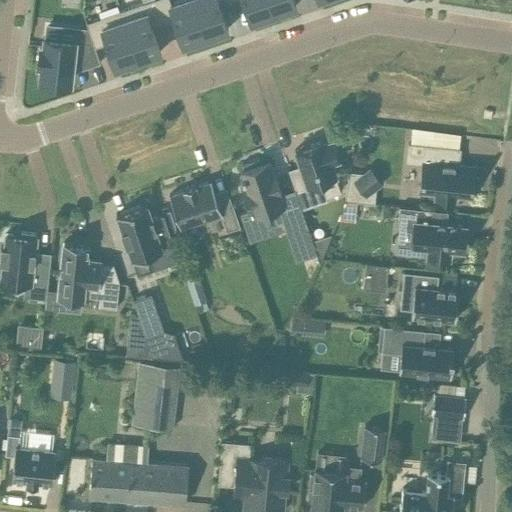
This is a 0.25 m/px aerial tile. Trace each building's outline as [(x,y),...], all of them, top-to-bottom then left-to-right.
[(160,52),(151,26),(163,22),(155,0),(149,0),(121,10),(138,59),(160,52)] [(174,19),(183,44),(205,36),(193,0),(178,0),(171,3),(169,0),(155,0),(163,22),(174,19)] [(193,0),(205,36),(227,29),(220,3),(229,0),(193,0)] [(273,13),(268,0),(243,0),(251,21),(273,13)] [(268,0),(273,13),(296,5),(293,0),(268,0)] [(138,59),(121,10),(87,21),(87,23),(95,45),(106,41),(115,67),(138,59)] [(99,59),(93,42),(44,36),(43,44),(40,44),(38,64),(41,64),(39,78),(60,81),(60,78),(71,79),(72,68),(99,59)] [(291,178),(301,208),(327,199),(321,180),(336,175),(331,161),(339,158),(332,139),(325,142),(324,139),(295,149),(303,174),(291,178)] [(460,148),(408,143),(407,160),(423,161),(420,190),(436,192),(435,197),(455,199),(455,194),(471,195),(472,191),(476,192),(478,176),(473,175),(474,165),(458,163),(460,148)] [(259,157),(241,163),(243,168),(240,169),(242,175),(241,175),(243,179),(244,179),(246,185),(240,187),(249,212),(240,214),(248,236),(263,231),(259,216),(275,211),(280,225),(290,222),(287,213),(286,214),(283,206),(285,205),(281,192),(281,191),(275,172),(274,172),(269,159),(260,162),(259,157)] [(345,199),(345,200),(357,201),(375,203),(376,188),(361,187),(362,172),(349,170),(345,199)] [(184,189),(169,194),(180,227),(220,213),(226,230),(239,226),(231,201),(219,205),(211,180),(196,185),(195,183),(184,187),(184,189)] [(147,203),(116,213),(137,275),(151,270),(167,265),(168,264),(178,261),(179,261),(179,259),(173,242),(163,214),(152,217),(147,203)] [(398,205),(397,224),(412,225),(411,244),(410,252),(426,253),(426,254),(427,254),(427,256),(450,258),(451,248),(463,249),(466,224),(421,220),(423,208),(398,205)] [(312,240),(302,208),(287,213),(290,222),(300,254),(315,249),(312,240)] [(20,237),(5,236),(4,249),(1,249),(0,253),(0,264),(2,265),(0,282),(25,285),(23,298),(46,301),(50,259),(49,259),(34,257),(37,235),(21,233),(20,237)] [(332,233),(312,240),(315,249),(317,252),(319,260),(322,259),(332,233)] [(60,272),(58,295),(82,297),(82,295),(100,297),(99,305),(117,307),(119,280),(114,280),(115,268),(113,263),(99,261),(99,260),(86,259),(87,245),(63,243),(61,264),(61,265),(61,271),(60,272)] [(392,288),(393,263),(368,262),(367,287),(392,288)] [(438,274),(403,271),(400,307),(412,308),(411,315),(455,319),(458,288),(437,286),(438,274)] [(194,303),(206,299),(197,272),(185,277),(194,303)] [(151,292),(133,298),(146,337),(147,339),(152,356),(183,359),(174,331),(163,328),(151,292)] [(293,316),(291,330),(304,331),(305,317),(293,316)] [(19,324),(17,343),(39,345),(41,326),(19,324)] [(424,329),(384,324),(381,350),(400,352),(398,369),(450,375),(453,346),(423,343),(424,329)] [(128,337),(126,354),(152,356),(147,339),(128,337)] [(55,357),(52,393),(70,395),(73,359),(55,357)] [(132,423),(155,426),(172,428),(179,364),(139,360),(132,423)] [(434,391),(432,413),(464,415),(466,393),(464,393),(465,382),(437,379),(436,391),(434,391)] [(365,425),(361,457),(381,459),(385,427),(365,425)] [(7,433),(5,453),(14,454),(12,478),(13,479),(13,478),(26,480),(26,481),(38,483),(38,481),(51,482),(51,483),(52,483),(56,448),(54,448),(54,449),(18,445),(20,434),(7,433)] [(250,442),(222,439),(218,483),(233,484),(233,495),(244,496),(243,507),(283,511),(285,490),(288,490),(290,473),(287,473),(288,459),(249,455),(250,442)] [(90,475),(89,495),(136,498),(185,502),(185,500),(186,482),(188,464),(152,461),(126,459),(128,443),(107,441),(106,457),(92,456),(90,475)] [(452,511),(452,510),(453,510),(454,506),(453,506),(454,495),(462,496),(465,464),(447,462),(446,472),(440,471),(437,471),(427,470),(427,471),(428,472),(426,490),(403,488),(404,487),(402,487),(401,501),(400,501),(400,505),(401,505),(399,511),(452,511)] [(347,471),(314,468),(313,474),(310,474),(309,488),(313,489),(310,511),(343,511),(344,504),(364,506),(366,479),(346,477),(347,471)]
